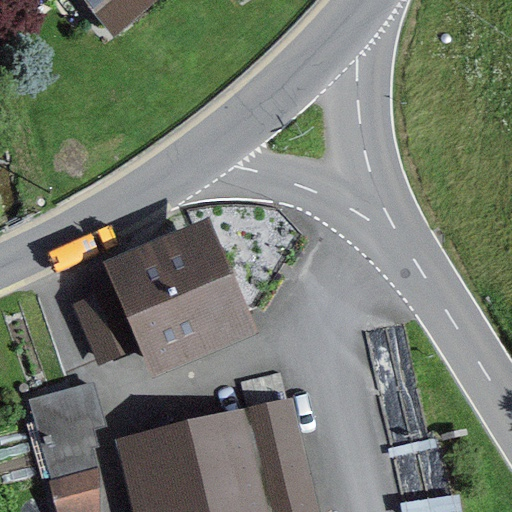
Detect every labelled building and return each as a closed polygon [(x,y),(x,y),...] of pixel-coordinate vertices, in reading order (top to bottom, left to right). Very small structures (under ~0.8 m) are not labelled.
[(112,0),(121,10),(132,0),(112,0)] [(199,253),(126,284),(156,356),(229,325),(199,253)] [(111,300),(76,315),(97,363),(131,349),(111,300)] [(87,511),(90,475),(78,434),(97,428),(87,391),(28,408),(57,511),(87,511)] [(131,465),(143,511),(309,511),(288,426),(131,465)]
